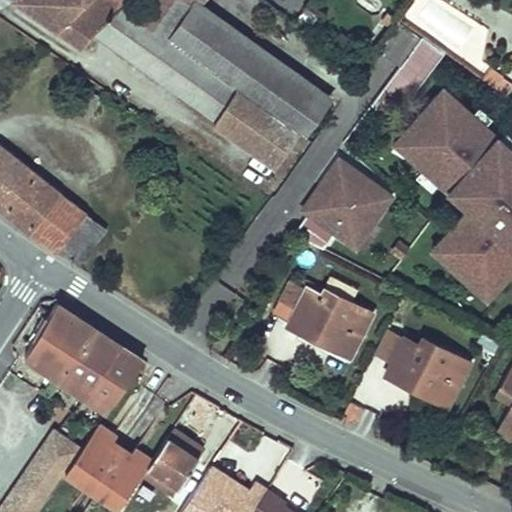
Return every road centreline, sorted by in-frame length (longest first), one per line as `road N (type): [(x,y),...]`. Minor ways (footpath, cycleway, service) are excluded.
road 1 (secondary): [(37,267),(310,428),(484,509)]
road 2 (unknown): [(248,5),(343,85),(349,129),(176,349)]
